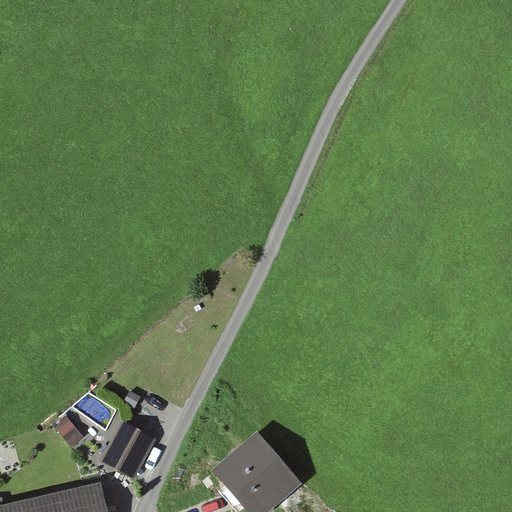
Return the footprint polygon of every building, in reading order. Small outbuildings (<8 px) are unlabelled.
[(80,413),(109,430),(118,414),(89,397),(80,413)] [(60,430),(75,448),(87,439),(71,420),(60,430)] [(153,441),(121,424),(101,462),(132,478),(153,441)] [(256,438),(219,470),(254,511),(259,511),(295,484),(256,438)] [(104,511),(99,486),(0,505),(0,511),(104,511)]
